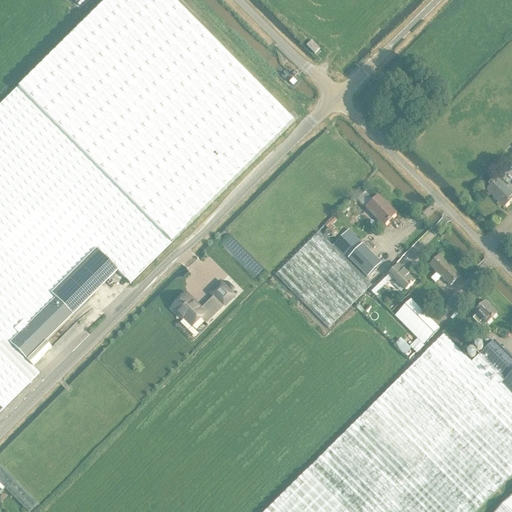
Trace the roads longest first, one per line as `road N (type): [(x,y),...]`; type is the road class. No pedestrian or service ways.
road 1 (unclassified): [(0,431),(337,96)]
road 2 (unclassified): [(511,272),(337,96)]
road 3 (unclassified): [(337,96),(436,0)]
road 4 (unclassified): [(337,96),(240,0)]
